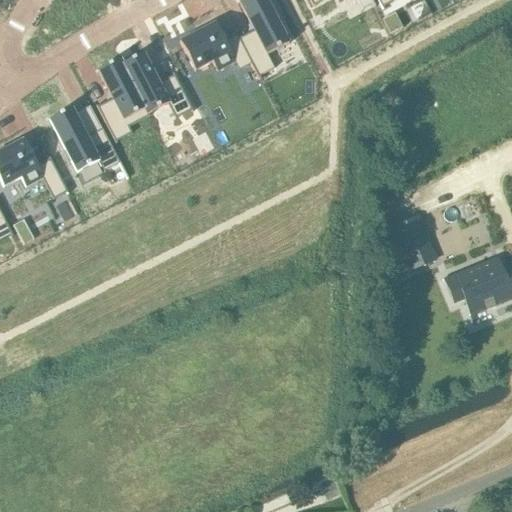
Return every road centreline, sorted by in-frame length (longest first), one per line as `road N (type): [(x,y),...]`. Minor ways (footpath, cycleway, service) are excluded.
road 1 (residential): [(159,0),(0,96)]
road 2 (track): [(379,511),(511,427)]
road 3 (track): [(388,209),(511,154)]
